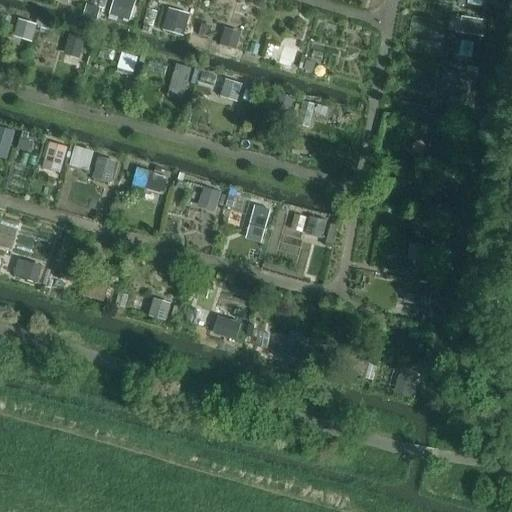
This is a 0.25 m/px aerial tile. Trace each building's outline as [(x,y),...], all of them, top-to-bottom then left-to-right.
[(130,23),(135,5),(115,0),(113,0),(109,16),(130,23)] [(184,34),(188,20),(173,16),(169,30),(184,34)] [(482,22),(462,19),(460,35),(480,39),(482,22)] [(32,44),(37,27),(19,22),(13,39),(32,44)] [(237,52),(242,35),(225,31),(220,47),(237,52)] [(80,57),(85,41),(69,37),(64,53),(80,57)] [(294,71),(299,51),(284,46),(278,66),(294,71)] [(133,73),(137,60),(122,55),(118,69),(133,73)] [(186,95),(192,71),(176,67),(169,91),(186,95)] [(466,99),(470,76),(454,74),(451,96),(466,99)] [(237,102),(242,86),(226,81),(221,98),(237,102)] [(289,119),(294,100),(278,96),(273,115),(289,119)] [(0,148),(9,151),(14,134),(0,129),(0,148)] [(457,158),(460,142),(443,139),(440,155),(457,158)] [(61,166),(66,150),(50,145),(45,161),(61,166)] [(110,186),(116,164),(99,160),(93,181),(110,186)] [(163,197),(167,182),(153,177),(155,173),(137,167),(131,187),(163,197)] [(454,191),(433,187),(430,204),(451,208),(454,191)] [(216,212),(220,195),(204,191),(199,207),(216,212)] [(265,231),(270,212),(255,208),(249,228),(265,231)] [(323,241),(327,224),(310,220),(305,237),(323,241)] [(440,249),(423,246),(420,262),(437,265),(440,249)] [(42,268),(19,261),(14,278),(38,285),(42,268)] [(108,288),(84,281),(79,297),(104,304),(108,288)] [(407,288),(405,303),(429,307),(431,292),(407,288)] [(170,305),(155,301),(150,317),(165,322),(170,305)] [(224,321),(220,337),(235,341),(240,326),(224,321)] [(304,344),(279,337),(273,355),(298,362),(304,344)] [(370,365),(357,360),(352,376),(366,380),(370,365)] [(416,378),(401,374),(397,389),(412,393),(416,378)]
